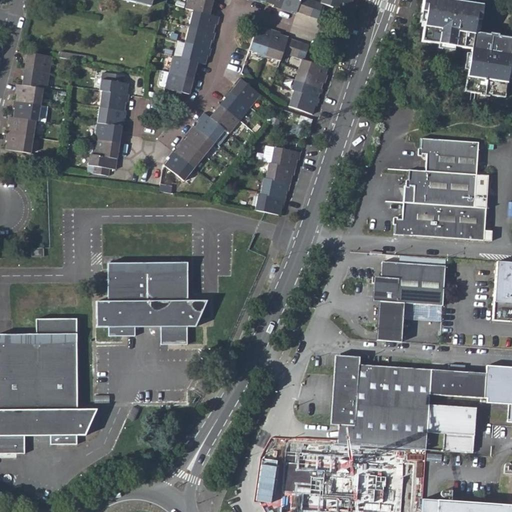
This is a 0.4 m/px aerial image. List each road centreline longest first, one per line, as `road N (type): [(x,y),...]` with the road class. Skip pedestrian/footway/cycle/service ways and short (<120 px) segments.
road 1 (residential): [(369,49),(233,8),(201,102),(136,166),(129,153),(136,110)]
road 2 (primary): [(165,500),(227,405),(305,240)]
road 3 (unknown): [(304,341),(511,359)]
road 4 (unknown): [(227,405),(144,412),(113,464),(60,498)]
road 5 (residential): [(511,258),(305,240)]
road 6 (primary): [(305,240),(369,49)]
